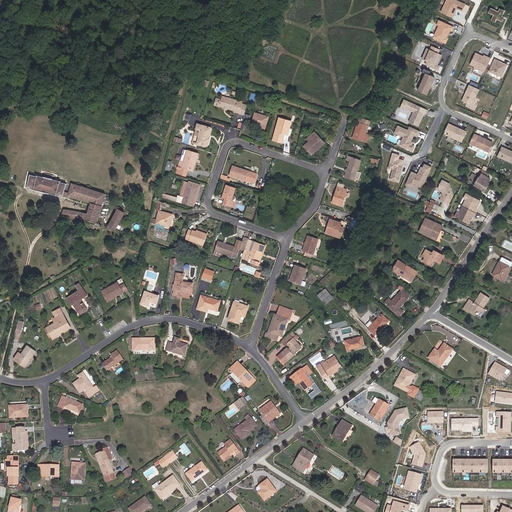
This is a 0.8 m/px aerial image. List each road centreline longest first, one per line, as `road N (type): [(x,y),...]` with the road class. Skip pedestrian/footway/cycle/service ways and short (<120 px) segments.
road 1 (residential): [(288,240),(210,209),(225,148),(237,142),(327,173)]
road 2 (residential): [(44,380),(139,322),(172,317),(249,345)]
road 3 (track): [(233,0),(207,55),(255,61),(345,120)]
road 4 (residential): [(511,138),(452,113),(441,95),(468,36),(511,51)]
road 5 (residential): [(511,444),(452,443),(442,450),(435,483),(443,492),(511,494)]
road 6 (residential): [(303,420),(430,311)]
road 7 (residential): [(181,511),(303,420)]
road 8 (residential): [(430,311),(511,189)]
